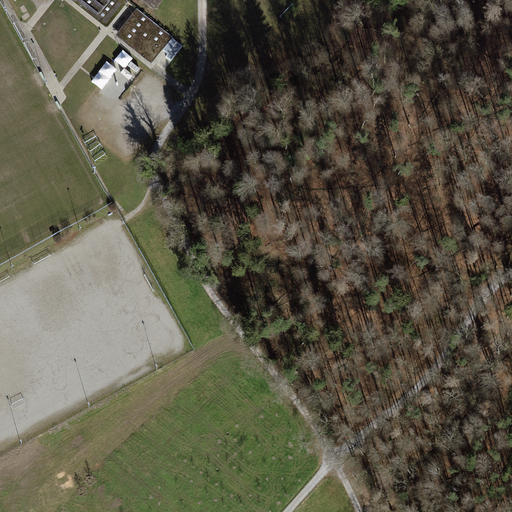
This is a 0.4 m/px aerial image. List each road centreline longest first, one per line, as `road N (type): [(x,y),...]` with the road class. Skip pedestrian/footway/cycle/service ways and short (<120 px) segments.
road 1 (track): [(256,0),(144,141),(204,276),(311,414),(354,511)]
road 2 (track): [(289,511),(439,367),(483,293),(511,270)]
